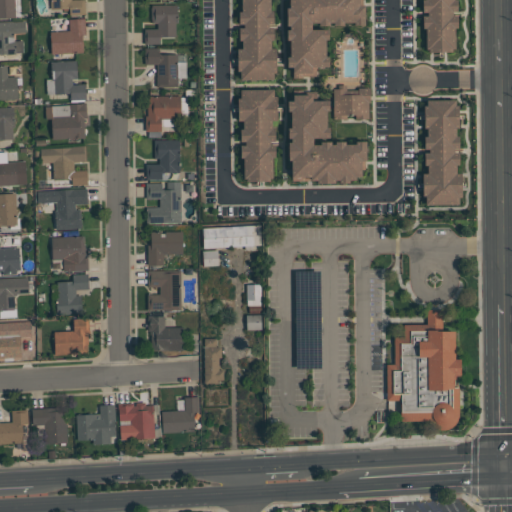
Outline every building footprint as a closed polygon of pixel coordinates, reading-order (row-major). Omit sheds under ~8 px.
[(0,18),(0,0),(14,0),(15,18),(0,18)] [(50,0),(84,0),(85,14),(70,15),(69,8),(51,9),(50,0)] [(273,79),(240,80),(240,72),(237,72),(237,49),(242,48),(242,40),(239,40),(239,28),(244,27),(244,24),(239,24),(239,11),(242,11),(241,0),(270,0),(270,11),(273,11),(273,24),(269,24),(269,27),(273,27),(273,40),(271,40),(271,48),(276,48),(276,72),(273,72),(273,79)] [(289,0),(359,0),(359,5),(364,5),(364,25),(354,25),(354,22),(344,22),(344,25),(333,25),(333,22),(330,22),(330,25),(319,25),(319,22),(311,23),(311,29),(328,29),(328,40),(325,40),(325,56),(328,56),(328,67),(316,67),(316,76),(302,76),(302,78),(293,78),(293,67),(287,67),(287,56),(290,56),(290,40),(286,40),(286,30),(289,30),(289,26),(287,26),(286,7),(289,7),(289,0)] [(457,0),(457,11),(452,11),(453,15),(457,15),(457,28),(455,28),(455,49),(452,49),(452,52),(428,52),(428,49),(426,49),(426,28),(422,28),(422,16),(427,16),(427,12),(422,12),(422,0),(457,0)] [(144,29),(157,29),(157,23),(152,23),(152,19),(151,19),(151,7),(152,7),(151,4),(177,4),(177,23),(175,23),(176,36),(160,36),(160,44),(144,44),(144,29)] [(50,31),(69,31),(69,19),(85,18),(86,35),(82,35),(83,53),(51,54),(50,31)] [(0,21),(25,21),(26,32),(14,33),(14,39),(15,39),(15,40),(23,40),(23,52),(16,52),(16,54),(6,55),(6,54),(0,54),(0,21)] [(144,48),(159,48),(159,54),(177,54),(177,87),(156,87),(156,64),(144,64),(144,48)] [(70,100),(70,93),(54,93),(54,80),(52,80),(51,61),(76,60),(77,79),(72,79),(72,84),(85,84),(86,99),(70,100)] [(17,76),(18,99),(0,100),(0,65),(7,65),(7,77),(17,76)] [(333,88),(338,88),(338,85),(346,85),(346,94),(358,94),(358,88),(370,88),(370,102),(368,102),(368,119),(355,119),(355,114),(346,114),(346,119),(333,119),(333,88)] [(272,178),(270,178),(270,181),(246,181),(246,179),(243,179),(243,157),(240,157),(240,145),(245,145),(245,141),(240,141),(240,128),(243,128),(243,120),(238,120),(238,96),(240,96),(240,90),(274,89),(274,96),(276,96),(277,120),(272,120),(272,128),(275,128),(275,141),(270,141),(270,145),(275,145),(275,157),(272,157),(272,178)] [(291,177),(291,160),(288,160),(288,142),(291,142),(291,138),(288,138),(288,128),(291,128),(290,111),(288,111),(288,101),(293,101),(293,95),(312,94),(312,100),(317,100),(329,100),(329,111),(326,111),(326,127),(329,127),(329,138),(313,138),(313,144),(320,144),(320,141),(331,141),(331,144),(335,144),(335,141),(345,141),(345,144),(355,144),(355,141),(366,141),(366,161),(365,161),(365,169),(361,169),(361,177),(355,177),(355,180),(349,180),(349,183),(338,183),(338,180),(335,180),(335,183),(317,183),(317,180),(292,180),(292,177),(291,177)] [(181,95),(181,119),(161,119),(161,131),(145,131),(145,116),(147,116),(147,95),(181,95)] [(422,197),(422,173),(427,173),(427,165),(424,165),(424,152),(429,152),(429,149),(424,149),(424,136),(427,136),(427,128),(424,128),(424,105),(426,105),(426,100),(455,100),(455,105),(458,105),(458,128),(456,128),(456,136),(459,136),(459,149),(454,149),(454,152),(459,152),(459,165),(456,165),(456,173),(461,173),(461,197),(458,197),(458,204),(425,204),(425,197),(422,197)] [(52,139),(51,119),(45,119),(45,107),(51,106),(51,105),(69,105),(69,104),(80,104),(80,102),(86,102),(87,118),(84,118),(85,138),(68,139),(68,138),(52,139)] [(0,107),(13,107),(14,125),(12,125),(13,139),(1,140),(1,141),(0,141),(0,107)] [(179,139),(179,172),(172,172),(172,171),(164,172),(162,173),(162,179),(146,179),(146,164),(159,164),(159,158),(154,158),(154,140),(179,139)] [(40,148),(72,147),(72,146),(85,146),(86,161),(73,161),(74,171),(87,171),(87,185),(72,185),(72,180),(53,180),(52,162),(40,162),(40,148)] [(0,161),(25,161),(26,184),(0,185),(0,161)] [(146,223),(146,207),(159,207),(159,198),(146,198),(146,183),(162,183),(162,190),(167,189),(167,181),(180,181),(181,222),(146,223)] [(87,188),(88,203),(74,204),(75,209),(80,209),(80,213),(81,213),(82,225),(81,225),(81,228),(56,229),(54,211),(57,211),(56,202),(37,203),(37,191),(87,188)] [(0,193),(15,193),(17,225),(14,225),(14,226),(10,226),(10,225),(0,226),(0,193)] [(203,248),(202,227),(260,225),(261,245),(253,245),(252,245),(252,249),(245,249),(245,246),(203,248)] [(182,253),(163,254),(163,265),(147,266),(147,245),(150,245),(150,231),(182,231),(182,253)] [(51,236),(84,235),(84,244),(85,244),(85,255),(88,255),(88,270),(63,271),(63,259),(52,260),(51,236)] [(0,247),(19,247),(20,269),(16,270),(16,274),(3,275),(3,270),(0,270),(0,247)] [(202,250),(218,250),(218,265),(203,266),(202,250)] [(148,270),(180,270),(180,309),(148,309),(148,294),(159,294),(159,286),(148,286),(148,270)] [(56,314),(56,296),(57,296),(57,281),(72,281),(72,274),(88,273),(88,289),(75,289),(76,295),(81,295),(81,313),(56,314)] [(0,278),(28,277),(28,293),(16,293),(16,295),(14,295),(14,309),(1,310),(1,311),(0,311),(0,278)] [(261,284),(261,300),(260,300),(260,305),(247,305),(247,300),(246,300),(246,284),(261,284)] [(459,416),(458,419),(457,421),(456,423),(454,425),(452,427),(449,428),(447,429),(444,429),(442,429),(439,429),(436,428),(434,426),(432,425),(430,423),(429,420),(400,421),(400,404),(398,404),(398,400),(387,400),(386,364),(394,364),(394,337),(403,337),(403,324),(427,324),(426,310),(441,309),(442,331),(454,331),(455,359),(460,359),(460,376),(455,376),(455,379),(453,379),(453,388),(458,388),(459,416)] [(261,329),(246,329),(246,314),(261,314),(261,329)] [(183,350),(150,351),(150,331),(148,331),(147,315),(152,315),(152,316),(164,316),(164,327),(183,327),(183,350)] [(54,354),(54,331),(73,331),(73,319),(89,318),(89,333),(88,333),(88,343),(87,343),(87,353),(54,354)] [(20,337),(21,357),(0,358),(0,322),(30,321),(31,336),(20,337)] [(204,383),(204,338),(216,338),(216,347),(221,347),(221,358),(218,358),(218,370),(223,370),(223,380),(217,380),(217,383),(204,383)] [(183,397),(197,396),(198,412),(193,412),(194,431),(162,433),(161,411),(184,410),(183,397)] [(117,403),(133,403),(133,406),(153,405),(154,438),(131,439),(130,420),(118,420),(117,403)] [(114,404),(115,418),(114,418),(115,436),(110,436),(110,443),(92,444),(92,439),(77,440),(75,415),(99,413),(99,405),(114,404)] [(65,407),(67,442),(44,443),(43,424),(32,425),(31,409),(65,407)] [(0,422),(12,422),(11,410),(27,409),(28,424),(22,424),(23,443),(0,443),(0,422)]
